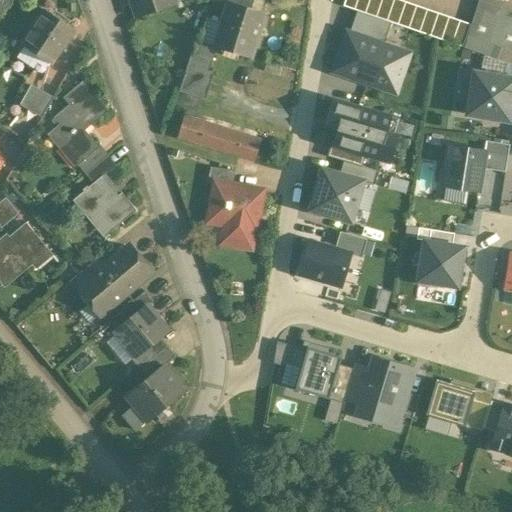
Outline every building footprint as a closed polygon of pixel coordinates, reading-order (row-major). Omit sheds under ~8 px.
[(0,0),(0,17),(13,0),(0,0)] [(174,0),(131,0),(137,17),(176,3),(176,2),(174,0)] [(253,0),(219,0),(228,3),(222,22),(224,23),(217,46),(217,47),(251,57),(265,13),(251,9),(253,0)] [(345,0),(344,6),(355,10),(358,0),(345,0)] [(358,0),(355,10),(358,11),(365,14),(370,0),(358,0)] [(370,0),(365,14),(376,17),(382,0),(370,0)] [(382,0),(376,17),(387,21),(394,0),(382,0)] [(400,0),(394,0),(387,21),(392,23),(398,25),(406,2),(400,0)] [(479,0),(477,9),(496,15),(500,0),(479,0)] [(409,29),(417,6),(406,2),(398,25),(409,29)] [(409,29),(420,33),(428,10),(417,6),(409,29)] [(511,19),(477,9),(468,37),(511,50),(511,19)] [(76,29),(47,10),(23,45),(26,47),(40,57),(51,63),(63,45),(65,46),(76,29)] [(420,33),(430,36),(438,13),(428,10),(420,33)] [(358,11),(350,33),(384,45),(392,23),(387,21),(376,17),(365,14),(358,11)] [(430,36),(441,40),(449,17),(438,13),(430,36)] [(441,40),(452,44),(460,21),(449,17),(441,40)] [(207,18),(201,41),(215,45),(217,46),(224,23),(222,22),(207,18)] [(452,44),(463,48),(471,25),(460,21),(452,44)] [(350,33),(347,32),(334,71),(385,89),(392,68),(403,71),(410,54),(384,45),(350,33)] [(511,50),(468,37),(464,47),(511,63),(511,50)] [(201,41),(196,53),(211,58),(215,45),(201,41)] [(40,57),(26,47),(18,57),(33,67),(40,57)] [(196,53),(192,52),(188,65),(207,71),(211,58),(196,53)] [(176,103),(195,109),(207,71),(188,65),(176,103)] [(511,77),(474,71),(467,114),(510,121),(511,111),(511,77)] [(106,114),(81,84),(67,96),(72,103),(57,115),(63,122),(51,133),(62,145),(59,148),(76,168),(79,165),(99,148),(85,131),(106,114)] [(54,97),(33,85),(22,104),(43,116),(54,97)] [(334,145),(334,146),(366,155),(378,159),(380,149),(393,153),(398,136),(395,134),(399,119),(333,99),(325,126),(339,130),(334,145)] [(260,140),(184,116),(177,139),(253,163),(260,140)] [(484,153),(482,168),(506,172),(510,145),(486,141),(484,153)] [(334,146),(334,145),(331,144),(328,156),(344,161),(363,167),(366,155),(334,146)] [(445,185),(479,190),(482,168),(484,153),(451,147),(445,185)] [(99,148),(79,165),(86,174),(107,157),(99,148)] [(107,157),(86,174),(94,184),(103,176),(115,166),(107,157)] [(344,161),(340,174),(363,181),(375,185),(379,171),(363,167),(344,161)] [(236,172),(211,168),(208,184),(215,185),(216,182),(233,185),(236,172)] [(340,174),(323,169),(311,209),(351,221),(355,208),(363,181),(340,174)] [(119,195),(103,176),(94,184),(88,189),(86,188),(82,191),(84,192),(75,200),(75,201),(77,199),(93,218),(91,220),(92,221),(100,214),(114,231),(137,211),(122,193),(119,195)] [(379,186),(375,185),(363,181),(355,208),(371,213),(379,186)] [(233,185),(216,182),(215,185),(209,223),(234,227),(231,244),(251,247),(254,230),(257,231),(264,190),(233,185)] [(6,198),(0,202),(0,225),(2,227),(19,213),(6,198)] [(92,221),(106,238),(114,231),(100,214),(92,221)] [(26,222),(0,244),(0,281),(2,284),(47,247),(26,222)] [(423,238),(453,243),(455,233),(419,228),(417,239),(423,240),(423,238)] [(341,232),(336,249),(351,254),(351,255),(362,258),(368,240),(341,232)] [(423,240),(416,283),(460,290),(467,245),(453,243),(423,238),(423,240)] [(351,255),(351,254),(336,249),(311,242),(301,274),(341,286),(351,255)] [(106,266),(81,288),(88,296),(85,298),(92,307),(95,304),(101,312),(100,313),(101,314),(103,313),(102,312),(149,273),(150,273),(151,272),(150,271),(150,272),(145,267),(145,262),(139,253),(134,253),(130,248),(130,247),(129,246),(128,247),(129,248),(106,266)] [(99,257),(73,279),(81,288),(106,266),(99,257)] [(145,291),(127,306),(134,316),(147,305),(148,306),(153,301),(145,291)] [(134,316),(116,331),(136,355),(137,356),(160,336),(167,330),(148,306),(147,305),(134,316)] [(160,336),(137,356),(136,355),(132,359),(140,369),(167,346),(160,336)] [(278,341),(274,363),(285,367),(291,346),(278,341)] [(167,346),(140,369),(147,378),(163,365),(165,366),(176,356),(167,346)] [(340,365),(342,357),(308,346),(295,389),(330,399),(340,365)] [(370,369),(360,404),(375,408),(371,419),(398,427),(401,415),(408,393),(415,369),(374,357),(370,369)] [(345,399),(360,404),(370,369),(355,364),(354,369),(345,399)] [(147,378),(127,395),(136,407),(148,421),(185,391),(165,366),(163,365),(147,378)] [(340,365),(330,399),(344,403),(345,399),(354,369),(340,365)] [(437,380),(427,415),(429,415),(452,422),(466,426),(474,400),(476,392),(450,384),(437,380)] [(474,400),(491,405),(492,401),(494,393),(451,380),(450,384),(476,392),(474,400)] [(408,393),(401,415),(413,419),(420,396),(408,393)] [(474,400),(466,426),(483,432),(484,428),(491,405),(474,400)] [(484,428),(496,431),(504,404),(492,401),(491,405),(484,428)] [(511,404),(504,402),(504,404),(496,431),(490,448),(506,453),(505,454),(511,455),(511,404)] [(124,416),(136,432),(148,421),(136,407),(124,416)] [(452,422),(429,415),(425,429),(448,436),(452,422)]
